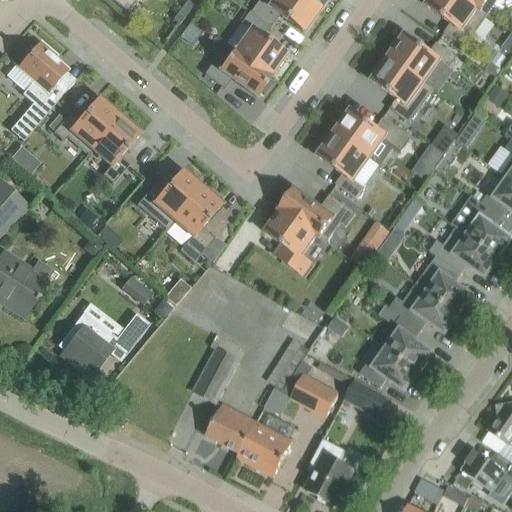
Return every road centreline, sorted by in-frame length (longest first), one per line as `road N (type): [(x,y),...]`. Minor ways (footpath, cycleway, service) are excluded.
road 1 (residential): [(371,0),(264,152),(242,159),(48,0)]
road 2 (residential): [(386,511),(511,334)]
road 3 (unclassified): [(158,477),(0,398)]
